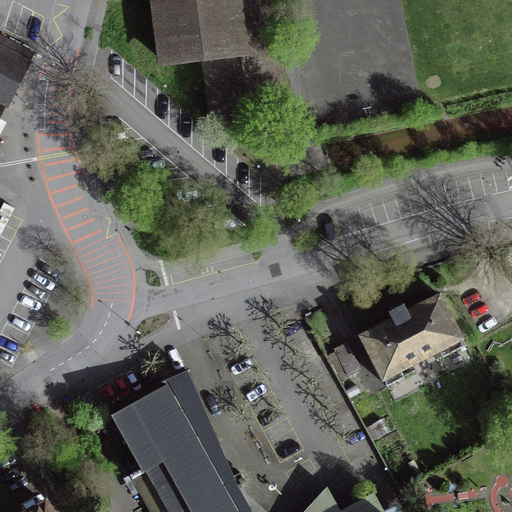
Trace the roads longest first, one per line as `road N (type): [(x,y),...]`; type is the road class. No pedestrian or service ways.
road 1 (residential): [(111,297),(174,290),(511,206)]
road 2 (residential): [(75,0),(59,65),(55,135),(111,297)]
road 3 (residential): [(0,402),(92,342),(111,297)]
